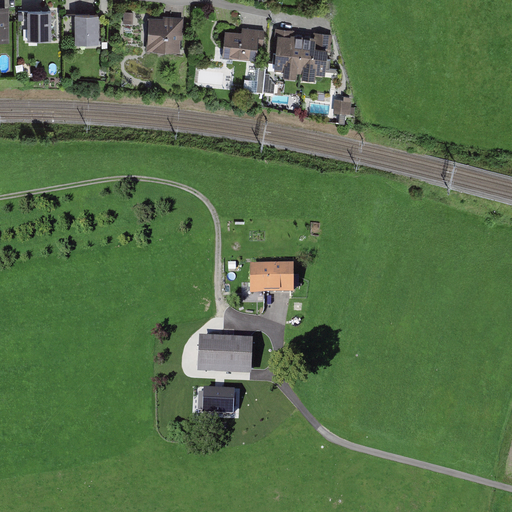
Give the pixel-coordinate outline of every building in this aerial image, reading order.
[(0,41),(10,41),(9,4),(0,4),(0,41)] [(28,39),(52,39),(52,9),(28,9),(28,39)] [(75,13),(75,43),(99,43),(99,13),(75,13)] [(180,52),(181,38),(182,38),(184,17),(163,16),(163,18),(149,17),(148,42),(147,42),(146,50),(180,52)] [(242,27),(241,31),(225,30),(222,56),(223,57),(229,57),(250,59),(255,60),(256,60),(258,45),(263,46),(265,29),(242,27)] [(297,72),(300,72),(303,36),(290,35),(291,29),(276,27),(274,45),(277,45),(276,51),(274,67),(274,69),(284,70),(284,76),(296,77),(297,72)] [(313,37),(303,36),(300,72),(302,72),(302,78),(315,79),(316,74),(325,75),(328,51),(331,51),(333,33),(314,31),(313,37)] [(255,68),(251,89),(269,93),(273,72),(255,68)] [(352,122),(354,100),(337,98),(335,121),(352,122)] [(292,268),(252,268),(252,294),(292,294),(292,268)] [(252,347),(200,344),(199,368),(251,371),(253,368),(273,369),(273,345),(254,345),(252,347)] [(230,387),(198,386),(197,414),(239,414),(239,410),(251,411),(252,381),(230,381),(230,387)]
